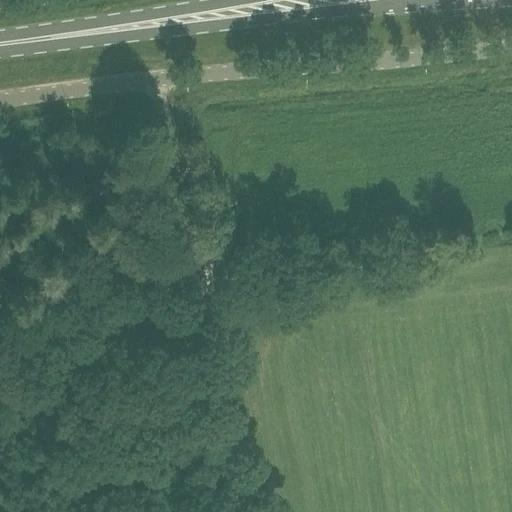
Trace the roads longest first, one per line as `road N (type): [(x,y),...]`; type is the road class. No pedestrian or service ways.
road 1 (unclassified): [(0,101),(511,48)]
road 2 (track): [(236,511),(153,80)]
road 3 (primary): [(44,38),(461,0)]
road 4 (primary): [(245,0),(44,38)]
